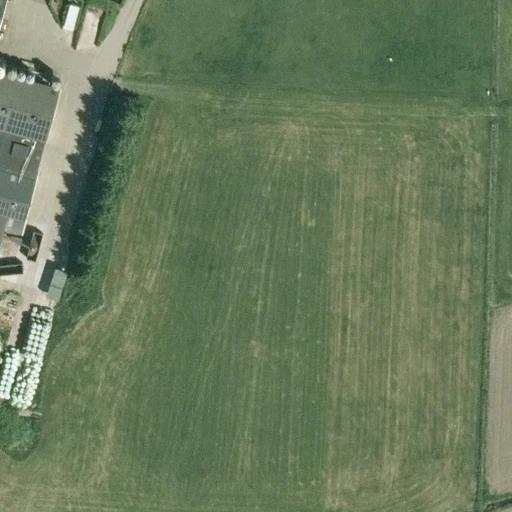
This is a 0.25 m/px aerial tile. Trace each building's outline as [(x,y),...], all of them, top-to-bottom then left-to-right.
[(63,25),(73,28),(79,5),(70,2),(63,25)] [(0,127),(2,128),(46,139),(60,86),(0,70),(0,127)] [(38,169),(46,139),(2,128),(2,130),(0,129),(0,244),(4,228),(21,233),(38,169)] [(36,218),(31,234),(44,239),(50,223),(36,218)] [(20,332),(11,330),(0,377),(0,388),(36,397),(51,332),(38,329),(42,313),(25,309),(20,332)]
